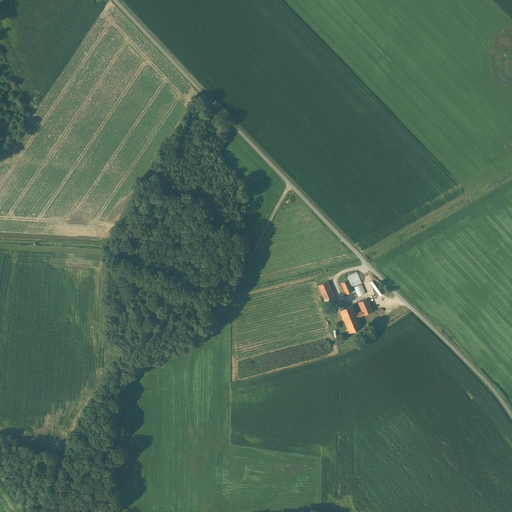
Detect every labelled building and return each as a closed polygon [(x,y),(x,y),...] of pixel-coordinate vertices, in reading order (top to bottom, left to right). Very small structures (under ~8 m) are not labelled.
[(353,291),(348,280),(341,283),(346,294),(353,291)] [(336,300),(327,281),(318,285),(327,304),(336,300)] [(367,298),(358,302),(362,311),(364,315),(373,311),(367,298)] [(352,304),(340,310),(349,333),(362,327),(358,317),(356,313),(352,304)] [(332,500),(323,502),(325,511),(326,511),(335,510),(332,500)]
